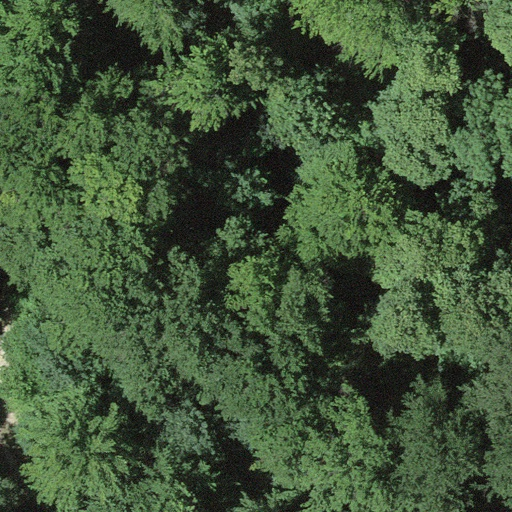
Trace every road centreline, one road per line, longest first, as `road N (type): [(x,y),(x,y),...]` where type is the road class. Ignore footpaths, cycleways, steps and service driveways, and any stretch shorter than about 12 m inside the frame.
road 1 (track): [(203,0),(308,21),(511,39)]
road 2 (track): [(0,384),(2,417),(24,477),(68,511)]
road 3 (track): [(0,197),(9,258),(0,335)]
